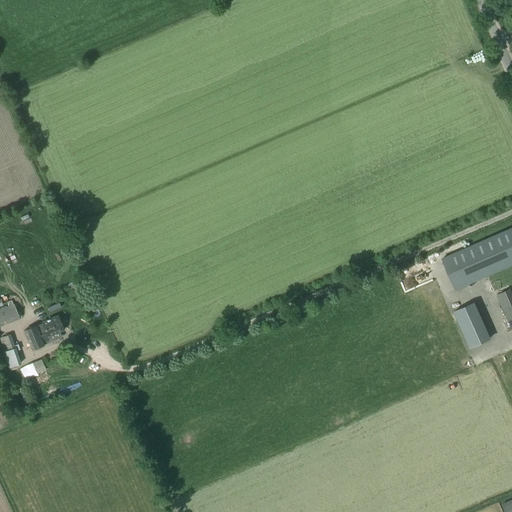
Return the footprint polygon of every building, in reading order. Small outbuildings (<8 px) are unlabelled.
[(511,267),(511,229),(444,260),(458,291),(511,267)] [(80,286),(74,280),(68,285),(73,292),(80,286)] [(507,321),(511,318),(511,295),(509,289),(496,296),(507,321)] [(14,304),(0,309),(0,326),(20,319),(14,304)] [(41,323),(23,331),(32,351),(45,345),(44,343),(50,341),(48,336),(63,330),(57,316),(41,322),(41,323)] [(489,343),(481,325),(463,333),(471,351),(489,343)] [(10,335),(0,338),(0,343),(8,368),(19,365),(10,335)] [(41,360),(18,370),(22,380),(45,371),(41,360)] [(16,401),(12,389),(8,391),(12,403),(16,401)] [(511,511),(511,500),(502,505),(504,511),(511,511)]
